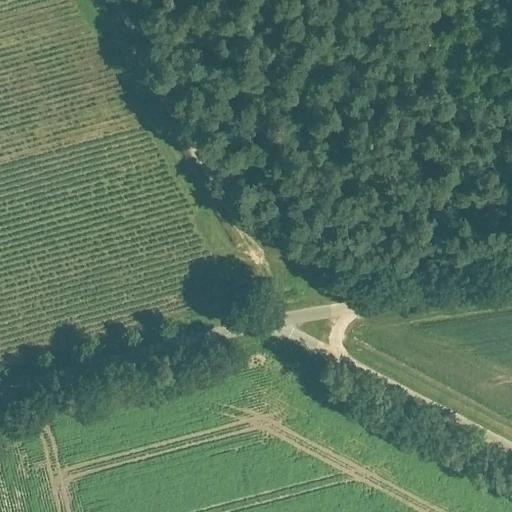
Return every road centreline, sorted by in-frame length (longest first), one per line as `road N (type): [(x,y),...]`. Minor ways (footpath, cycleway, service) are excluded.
road 1 (track): [(279,317),(106,0)]
road 2 (unclassified): [(0,393),(279,317)]
road 3 (unclassified): [(511,441),(279,317)]
road 4 (unclassified): [(279,317),(511,284)]
